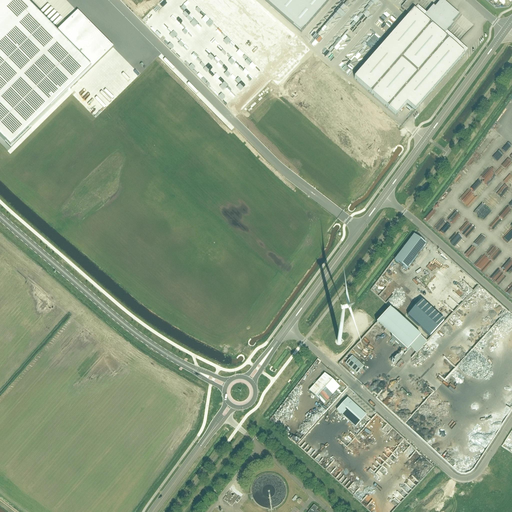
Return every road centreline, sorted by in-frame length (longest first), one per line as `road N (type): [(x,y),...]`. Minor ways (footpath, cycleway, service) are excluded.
road 1 (unclassified): [(288,329),(457,478),(476,475),(511,420)]
road 2 (tertiary): [(197,372),(153,347),(0,217)]
road 3 (tertiary): [(503,29),(381,195)]
road 4 (tertiary): [(385,198),(506,32)]
road 5 (unclassified): [(511,308),(385,198)]
road 6 (tertiary): [(381,195),(285,327)]
road 7 (tertiary): [(288,329),(385,198)]
